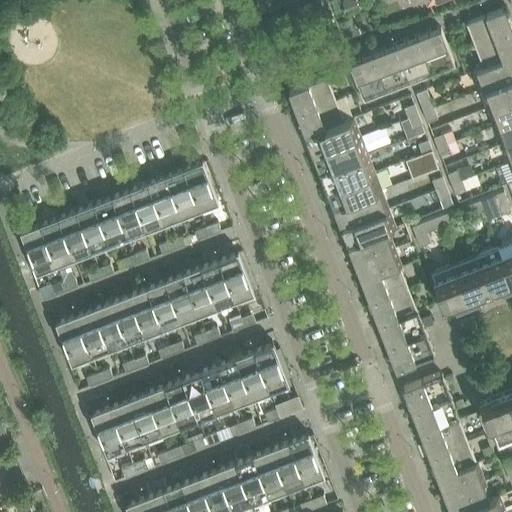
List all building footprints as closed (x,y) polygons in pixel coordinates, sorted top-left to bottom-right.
[(342,0),(348,13),(360,8),(356,0),(342,0)] [(465,20),(474,43),(511,28),(511,24),(504,5),(465,20)] [(416,34),(431,73),(455,64),(440,25),(416,34)] [(473,68),(474,69),(511,54),(511,28),(474,43),(482,64),(473,68)] [(431,73),(416,34),(394,42),(409,81),(431,73)] [(409,81),(394,42),(372,51),(387,90),(409,81)] [(387,90),(372,51),(348,60),(363,99),(387,90)] [(511,54),(474,69),(481,87),(511,75),(511,54)] [(296,112),(335,97),(326,74),(287,89),(296,112)] [(511,75),(481,87),(487,105),(511,95),(511,75)] [(423,109),(433,105),(429,95),(419,99),(423,109)] [(511,95),(487,105),(494,123),(511,116),(511,95)] [(335,97),(296,112),(305,134),(353,116),(353,115),(344,118),(335,97)] [(407,115),(418,111),(414,101),(403,105),(407,115)] [(433,105),(423,109),(427,120),(437,116),(433,105)] [(418,111),(407,115),(411,126),(422,122),(418,111)] [(353,116),(305,134),(312,152),(360,134),(353,116)] [(511,137),(511,116),(494,123),(501,141),(511,137)] [(455,138),(451,128),(443,131),(447,141),(455,138)] [(437,145),(447,141),(443,131),(433,135),(437,145)] [(319,170),(367,152),(360,134),(312,152),(319,170)] [(421,151),(432,147),(428,137),(417,141),(421,151)] [(511,137),(501,141),(508,159),(511,157),(511,137)] [(447,141),(437,145),(441,155),(451,151),(447,141)] [(421,151),(406,157),(413,175),(439,165),(436,157),(432,147),(421,151)] [(367,152),(319,170),(326,188),(374,169),(367,152)] [(183,167),(198,204),(215,197),(216,200),(218,199),(201,157),(200,157),(201,160),(183,167)] [(198,204),(183,167),(166,174),(180,211),(198,204)] [(451,181),(461,177),(457,167),(447,171),(451,181)] [(374,169),(326,188),(333,206),(381,188),(374,169)] [(435,188),(446,183),(442,173),(431,177),(435,188)] [(148,181),(162,218),(180,211),(166,174),(148,181)] [(461,177),(451,181),(455,192),(465,188),(461,177)] [(130,187),(144,225),(162,218),(148,181),(130,187)] [(446,183),(435,188),(439,198),(450,194),(446,183)] [(112,194),(127,232),(144,225),(130,187),(112,194)] [(381,188),(333,206),(340,225),(388,206),(381,188)] [(493,192),(497,203),(496,203),(500,213),(511,209),(503,188),(493,192)] [(497,203),(493,192),(480,197),(484,208),(496,203),(497,203)] [(94,201),(109,239),(127,232),(112,194),(94,201)] [(484,208),(480,197),(467,203),(471,213),(484,208)] [(76,208),(91,246),(109,239),(94,201),(76,208)] [(388,206),(340,225),(347,242),(395,224),(388,206)] [(58,215),(73,253),(91,246),(76,208),(58,215)] [(435,215),(439,225),(452,220),(448,210),(435,215)] [(40,222),(55,260),(73,253),(58,215),(40,222)] [(439,225),(435,215),(422,220),(426,230),(427,230),(439,225)] [(206,224),(209,233),(221,228),(217,219),(206,224)] [(426,230),(422,220),(412,224),(419,244),(431,240),(427,230),(426,230)] [(55,260),(40,222),(23,229),(22,226),(20,226),(22,230),(36,266),(37,270),(38,269),(37,266),(55,260)] [(209,233),(206,224),(194,228),(198,237),(209,233)] [(395,224),(347,242),(354,260),(394,245),(387,228),(396,225),(395,224)] [(36,266),(22,230),(18,231),(32,268),(36,266)] [(170,237),(173,247),(185,242),(181,233),(170,237)] [(511,236),(497,242),(511,280),(511,236)] [(173,247),(170,237),(158,242),(162,251),(173,247)] [(475,251),(490,290),(500,286),(500,287),(511,282),(511,280),(497,242),(475,251)] [(394,245),(354,260),(361,278),(401,263),(394,245)] [(134,251),(138,260),(149,256),(146,247),(134,251)] [(219,258),(233,295),(251,288),(252,291),(253,290),(237,248),(235,248),(236,251),(219,258)] [(257,286),(242,248),(238,250),(252,288),(257,286)] [(138,260),(134,251),(122,256),(126,265),(138,260)] [(452,260),(468,299),(480,294),(480,293),(490,290),(475,251),(452,260)] [(233,295),(219,258),(201,264),(215,302),(233,295)] [(468,299),(452,260),(429,269),(444,307),(455,303),(455,304),(468,299)] [(98,265),(102,274),(113,270),(110,261),(98,265)] [(401,263),(361,278),(369,301),(408,285),(400,264),(401,264),(401,263)] [(183,271),(197,309),(215,302),(201,264),(183,271)] [(102,274),(98,265),(87,270),(90,279),(102,274)] [(197,309),(183,271),(165,278),(180,316),(197,309)] [(62,279),(66,288),(77,284),(74,275),(62,279)] [(147,285),(162,323),(180,316),(165,278),(147,285)] [(66,288),(62,279),(51,283),(54,292),(66,288)] [(162,323),(147,285),(129,292),(144,330),(162,323)] [(408,285),(369,301),(378,323),(417,308),(408,285)] [(111,299),(126,337),(144,330),(129,292),(111,299)] [(126,337),(111,299),(94,306),(108,344),(126,337)] [(76,313),(90,351),(108,344),(94,306),(76,313)] [(425,330),(417,308),(378,323),(387,345),(425,330)] [(241,315),(244,324),(256,319),(253,310),(241,315)] [(90,351),(76,313),(58,320),(57,317),(56,317),(72,360),(74,360),(73,357),(90,351)] [(433,320),(429,313),(422,316),(425,323),(433,320)] [(244,324),(241,315),(229,319),(233,328),(244,324)] [(205,329),(209,338),(220,333),(217,324),(205,329)] [(209,338),(205,329),(193,333),(197,342),(209,338)] [(425,330),(387,345),(396,369),(434,354),(425,330)] [(169,342),(173,351),(184,347),(181,338),(169,342)] [(254,349),(268,386),(286,379),(287,382),(288,381),(272,339),(270,339),(271,342),(254,349)] [(173,351),(169,342),(158,347),(161,356),(173,351)] [(291,375),(279,345),(275,347),(286,376),(291,375)] [(236,356),(251,393),(268,386),(254,349),(236,356)] [(133,356),(137,365),(149,361),(145,352),(133,356)] [(137,365),(133,356),(122,361),(125,370),(137,365)] [(218,362),(233,400),(251,393),(236,356),(218,362)] [(200,369),(215,407),(233,400),(218,362),(200,369)] [(98,370),(101,379),(113,374),(109,365),(98,370)] [(182,376),(197,414),(215,407),(200,369),(182,376)] [(101,379),(98,370),(86,374),(89,383),(101,379)] [(411,409),(450,394),(441,370),(402,385),(411,409)] [(445,375),(448,381),(454,378),(452,372),(445,375)] [(197,414),(182,376),(164,383),(179,421),(197,414)] [(147,390),(161,428),(179,421),(164,383),(147,390)] [(511,384),(502,388),(511,413),(511,384)] [(497,446),(511,440),(511,413),(502,388),(489,393),(490,394),(479,398),(497,446)] [(129,397),(143,435),(161,428),(147,390),(129,397)] [(450,394),(411,409),(420,431),(459,416),(450,394)] [(111,404),(125,441),(143,435),(129,397),(111,404)] [(455,400),(458,405),(464,403),(462,397),(455,400)] [(286,412),(282,401),(275,403),(276,406),(279,415),(286,412)] [(125,441),(111,404),(93,411),(92,408),(91,408),(107,451),(109,451),(108,448),(125,441)] [(279,415),(276,406),(264,410),(268,419),(279,415)] [(240,420),(244,429),(255,424),(252,415),(240,420)] [(459,416),(420,431),(428,453),(467,438),(459,416)] [(0,417),(0,441),(9,438),(0,417)] [(244,429),(240,420),(228,424),(232,433),(244,429)] [(204,433),(208,442),(219,438),(216,429),(204,433)] [(289,440),(304,477),(321,470),(322,473),(323,472),(307,430),(305,430),(306,433),(289,440)] [(208,442),(204,433),(193,438),(196,447),(208,442)] [(467,438),(428,453),(437,476),(477,460),(477,459),(475,460),(467,438)] [(271,446),(286,484),(304,477),(289,440),(271,446)] [(168,447),(172,456),(184,452),(180,443),(168,447)] [(493,452),(490,443),(481,447),(484,455),(493,452)] [(253,453),(268,491),(286,484),(271,446),(253,453)] [(172,456),(168,447),(157,452),(160,461),(172,456)] [(235,460),(250,498),(268,491),(253,453),(235,460)] [(133,461),(136,470),(148,466),(144,457),(133,461)] [(511,481),(511,458),(503,462),(511,482),(511,481)] [(217,467),(232,505),(250,498),(235,460),(217,467)] [(477,460),(437,476),(444,494),(484,478),(477,460)] [(136,470),(133,461),(121,466),(124,475),(136,470)] [(199,474),(214,511),(232,505),(217,467),(199,474)] [(182,481),(193,511),(212,511),(214,511),(199,474),(182,481)] [(484,478),(444,494),(451,511),(499,493),(499,492),(491,495),(484,478)] [(164,488),(172,511),(193,511),(182,481),(164,488)] [(146,495),(152,511),(172,511),(164,488),(146,495)] [(311,497),(315,506),(326,501),(323,492),(311,497)] [(499,493),(451,511),(502,511),(506,511),(499,493)] [(152,511),(146,495),(128,501),(127,499),(126,499),(130,511),(152,511)] [(315,506),(311,497),(299,501),(303,510),(315,506)]
